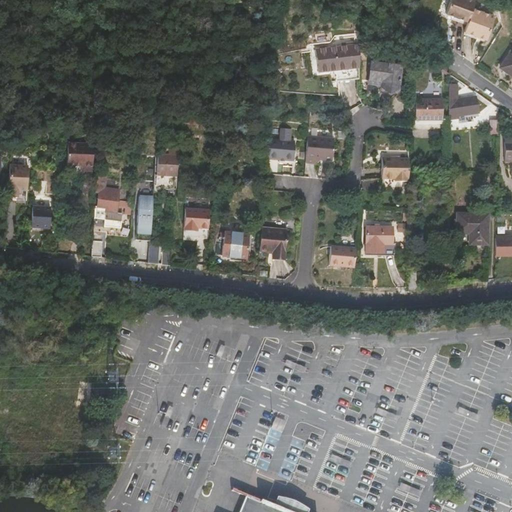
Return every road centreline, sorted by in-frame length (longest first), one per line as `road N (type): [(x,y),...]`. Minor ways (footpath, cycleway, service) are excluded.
road 1 (residential): [(302,294),(0,255)]
road 2 (residential): [(511,291),(378,301),(302,294)]
